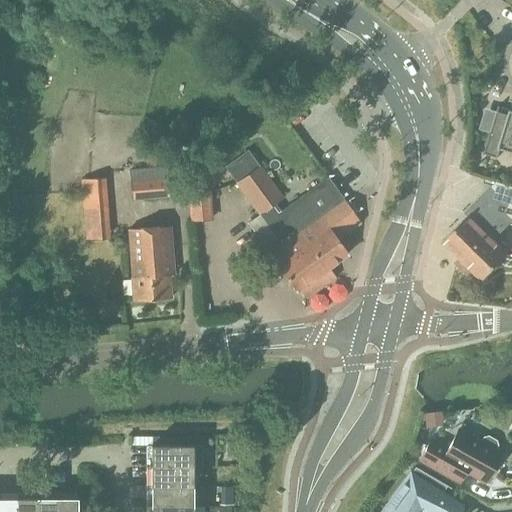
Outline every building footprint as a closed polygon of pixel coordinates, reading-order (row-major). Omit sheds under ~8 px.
[(501,148),(511,151),(511,109),(510,109),(508,115),(497,111),(484,154),(498,158),(501,148)] [(194,126),(194,140),(204,141),(204,126),(194,126)] [(178,143),(178,151),(189,152),(189,143),(178,143)] [(247,150),(225,166),(227,170),(251,203),(277,237),(264,247),(269,254),(295,291),(298,289),(306,299),(335,277),(328,267),(346,253),(336,239),(359,221),(345,201),(327,177),(280,211),(274,204),(282,198),(275,188),(250,154),(247,150)] [(82,179),(86,239),(108,238),(105,197),(103,177),(82,179)] [(168,179),(139,181),(141,199),(169,196),(168,179)] [(468,216),(443,241),(459,256),(511,201),(511,185),(509,184),(497,180),(465,213),(468,216)] [(210,193),(191,195),(193,218),(212,217),(210,193)] [(461,259),(456,265),(466,274),(471,269),(482,280),(486,277),(507,255),(493,241),(511,221),(511,201),(459,256),(461,259)] [(169,226),(129,230),(132,277),(131,278),(132,301),(170,299),(169,276),(174,275),(169,226)] [(441,411),(424,414),(425,424),(442,421),(441,411)] [(461,471),(465,471),(485,482),(501,453),(494,449),(497,445),(496,441),(488,436),(483,437),(481,442),(459,429),(448,448),(431,438),(419,461),(458,483),(459,482),(453,479),(458,470),(461,471)] [(149,445),(149,466),(191,466),(202,466),(202,445),(191,445),(149,445)] [(149,466),(149,485),(191,485),(191,466),(149,466)] [(458,511),(461,508),(441,496),(446,486),(451,489),(452,488),(415,467),(381,511),(422,511),(424,511),(458,511)] [(191,505),(191,485),(149,485),(150,505),(191,505)] [(15,511),(15,498),(0,497),(0,511),(15,511)] [(35,511),(35,498),(15,498),(15,511),(35,511)] [(54,511),(55,498),(35,498),(35,511),(54,511)] [(75,511),(76,498),(55,498),(54,511),(75,511)]
